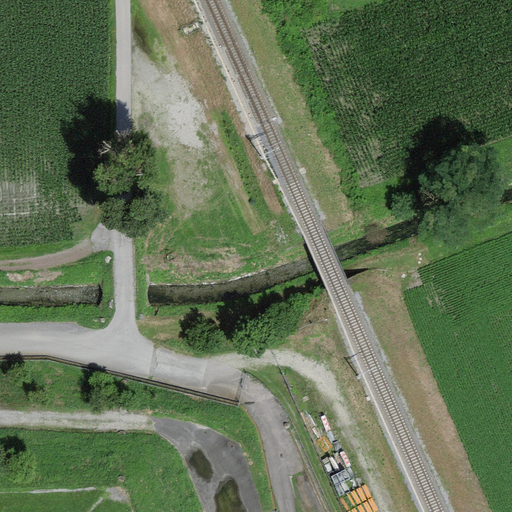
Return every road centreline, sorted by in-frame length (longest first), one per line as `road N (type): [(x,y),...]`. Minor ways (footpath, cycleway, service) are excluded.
road 1 (unclassified): [(0,350),(99,348),(122,326),(121,0)]
road 2 (track): [(0,420),(174,431),(217,463),(252,511)]
road 3 (track): [(115,340),(240,388),(277,450),(286,511)]
road 4 (track): [(0,263),(47,262),(125,208)]
